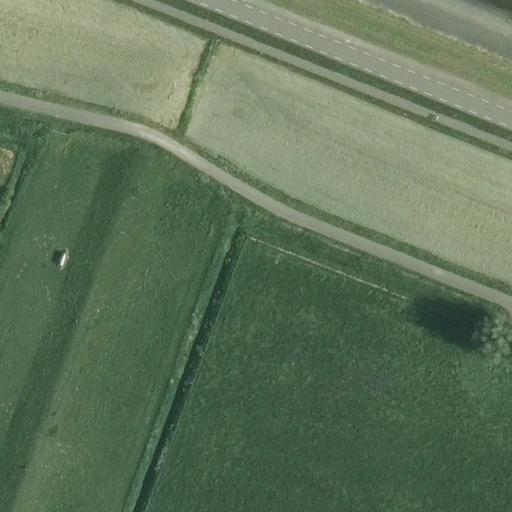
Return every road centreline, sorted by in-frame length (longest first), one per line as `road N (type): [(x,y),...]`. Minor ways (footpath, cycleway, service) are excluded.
road 1 (unclassified): [(511,304),(256,199),(152,135),(0,97)]
road 2 (tertiary): [(511,119),(210,0)]
